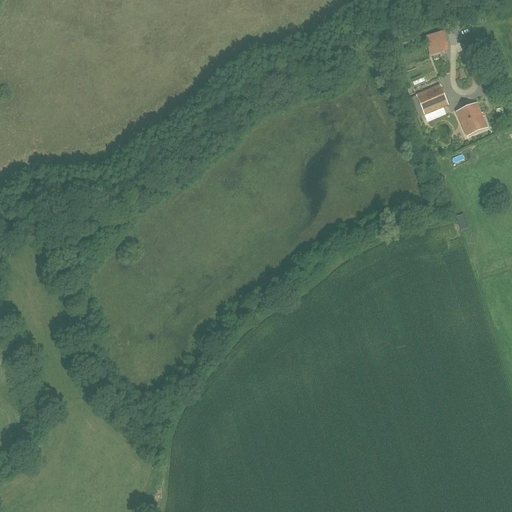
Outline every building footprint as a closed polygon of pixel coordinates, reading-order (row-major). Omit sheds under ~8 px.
[(449,51),(444,33),(425,38),(430,56),(449,51)] [(474,44),(472,35),(463,38),(465,46),(474,44)] [(440,86),(416,96),(424,115),(448,105),(440,86)] [(456,113),(467,137),(487,128),(477,104),(456,113)] [(462,231),(469,228),(464,214),(456,217),(462,231)]
